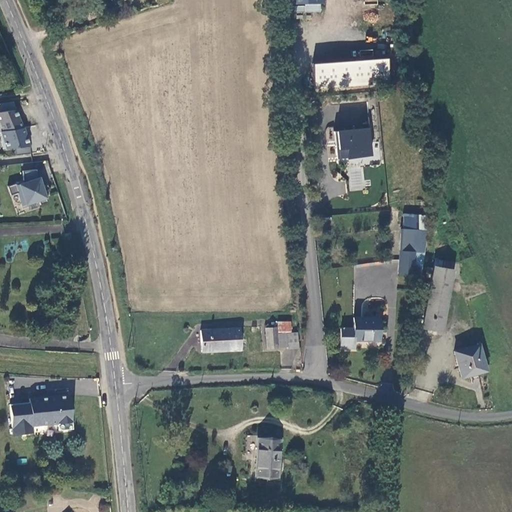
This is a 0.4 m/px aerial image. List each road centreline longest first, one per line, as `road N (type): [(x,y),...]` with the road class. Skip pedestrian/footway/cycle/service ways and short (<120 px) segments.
road 1 (unclassified): [(4,0),(77,192),(116,386)]
road 2 (unclassified): [(116,386),(287,377),(460,416),(511,414)]
road 3 (unclassified): [(116,386),(127,511)]
